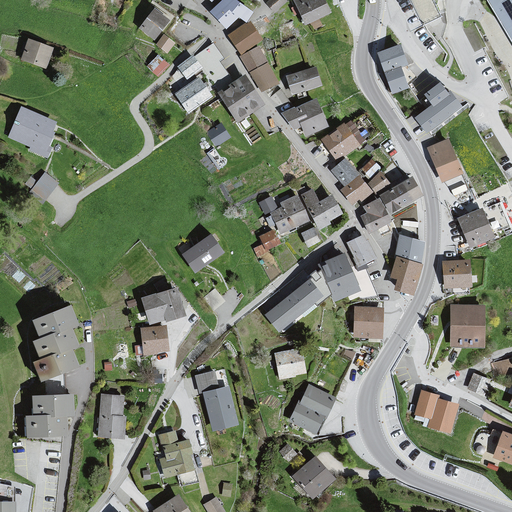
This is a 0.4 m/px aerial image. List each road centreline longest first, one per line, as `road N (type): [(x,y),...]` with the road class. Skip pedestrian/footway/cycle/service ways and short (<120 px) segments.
road 1 (residential): [(353,220),(196,352),(93,511)]
road 2 (secondary): [(408,319),(428,275),(431,196),(420,164),(365,78),(372,0)]
road 3 (secondary): [(504,511),(410,477),(374,440),(368,391),(408,319)]
road 4 (residential): [(353,220),(196,0)]
